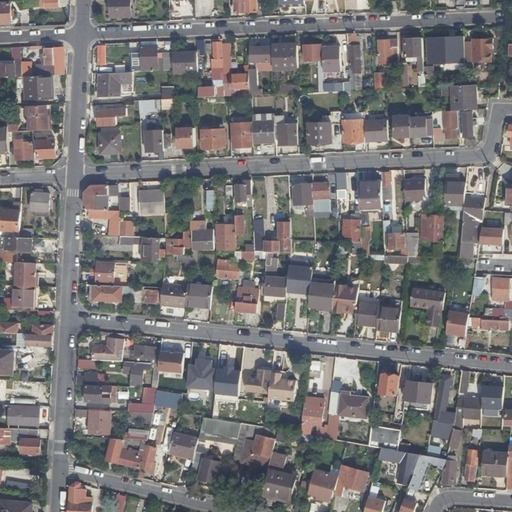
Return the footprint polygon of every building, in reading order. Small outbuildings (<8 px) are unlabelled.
[(111,0),(112,17),(131,16),(130,0),(111,0)] [(235,0),(236,12),(258,11),(257,0),(235,0)] [(0,19),(3,19),(3,24),(13,23),(12,4),(0,4),(0,19)] [(31,13),(20,14),(20,25),(32,24),(31,13)] [(356,34),(347,34),(348,54),(349,66),(350,91),(355,91),(354,72),(357,72),(357,68),(361,68),(360,46),(356,46),(356,34)] [(465,42),(464,37),(427,39),(428,64),(465,62),(465,42)] [(222,38),(213,39),(214,59),(212,59),(212,68),(224,68),(222,38)] [(424,63),(423,39),(417,39),(406,40),(406,58),(419,57),(419,63),(424,63)] [(473,42),(465,42),(465,62),(465,71),(474,71),(474,63),(492,63),(492,49),(494,49),(494,39),(473,39),(473,42)] [(399,65),(398,40),(379,41),(380,64),(382,64),(382,66),(399,65)] [(223,44),(223,56),(232,56),(231,43),(223,44)] [(98,65),(107,65),(107,45),(98,44),(98,65)] [(319,60),(322,60),(322,47),(322,45),(304,46),(305,63),(308,63),(308,60),(319,60)] [(142,59),(142,71),(158,70),(158,57),(158,54),(160,54),(160,51),(158,51),(157,46),(142,46),(142,54),(142,59)] [(298,46),(273,47),(274,68),(299,68),(298,46)] [(40,57),(40,47),(31,47),(31,57),(40,57)] [(274,68),(273,47),(269,47),(252,48),(252,62),(257,62),(257,65),(259,68),(259,71),(274,70),(274,68)] [(341,47),(322,47),(322,60),(323,60),(324,71),(342,70),(341,47)] [(52,76),(65,75),(64,48),(46,49),(46,54),(43,54),(44,66),(39,66),(39,76),(52,76)] [(193,52),(173,53),(173,56),(173,70),(173,73),(199,72),(198,53),(193,52)] [(173,70),(173,56),(164,57),(165,70),(173,70)] [(223,56),(224,68),(224,76),(231,76),(233,76),(232,56),(223,56)] [(15,64),(0,64),(0,78),(23,77),(22,64),(22,59),(15,60),(15,64)] [(406,65),(399,65),(400,87),(408,87),(406,65)] [(240,89),(241,96),(250,96),(249,70),(249,66),(245,66),(245,75),(233,76),(231,76),(232,89),(240,89)] [(425,67),(425,77),(435,76),(434,66),(425,67)] [(255,70),(249,70),(250,96),(252,96),(257,96),(255,70)] [(121,71),(99,72),(98,96),(120,96),(121,83),(133,83),(134,71),(121,71)] [(384,74),(374,74),(375,90),(384,89),(384,74)] [(53,98),(52,76),(39,76),(30,77),(28,77),(27,77),(28,100),(53,98)] [(462,111),(475,110),(475,99),(477,99),(477,85),(466,86),(451,87),(453,111),(458,111),(462,111)] [(217,97),(225,97),(225,89),(225,86),(216,87),(217,97)] [(200,88),(200,98),(217,97),(216,87),(200,88)] [(196,98),(200,98),(200,88),(196,88),(196,89),(191,89),(191,97),(196,98)] [(225,97),(229,97),(241,96),(240,89),(232,89),(225,89),(225,97)] [(140,108),(140,114),(162,113),(162,100),(139,101),(140,108)] [(30,131),(49,130),(48,105),(27,106),(27,115),(29,115),(30,131)] [(99,125),(117,124),(116,117),(127,116),(127,106),(116,106),(116,109),(98,109),(99,125)] [(457,129),(459,129),(458,111),(453,111),(445,112),(447,138),(457,138),(457,129)] [(463,114),(464,138),(474,137),(473,113),(463,114)] [(280,145),(299,145),(298,123),(285,124),(285,116),(276,116),(276,121),(276,137),(280,137),(280,145)] [(395,138),(411,137),(411,118),(410,116),(394,117),(395,138)] [(411,118),(411,137),(428,136),(426,117),(411,118)] [(364,142),(363,120),(344,120),(345,142),(364,142)] [(234,147),(254,146),(254,143),(253,122),(253,121),(233,122),(234,147)] [(254,143),(277,143),(276,137),(276,121),(253,122),(254,143)] [(367,142),(389,141),(388,121),(366,122),(367,142)] [(310,144),(333,143),(332,133),(332,123),(319,123),(310,123),(310,144)] [(195,146),(194,128),(178,129),(179,147),(195,146)] [(0,152),(9,152),(9,140),(8,132),(8,129),(0,129),(0,152)] [(203,149),(225,148),(225,130),(202,130),(203,149)] [(146,151),(164,150),(164,148),(163,133),(163,131),(145,131),(146,151)] [(102,153),(122,152),(121,132),(101,133),(102,153)] [(21,139),(16,139),(17,160),(33,160),(32,143),(22,143),(21,139)] [(55,139),(38,140),(39,158),(56,157),(55,139)] [(346,186),(345,173),(337,173),(337,186),(346,186)] [(382,173),(382,181),(383,201),(392,200),(391,186),(390,186),(390,173),(382,173)] [(446,188),(446,197),(445,209),(448,210),(449,204),(465,205),(466,198),(467,183),(457,183),(457,176),(447,176),(446,188)] [(426,179),(405,180),(406,201),(425,200),(425,196),(427,196),(426,179)] [(248,206),(253,206),(253,180),(246,180),(246,184),(236,185),(237,201),(248,201),(248,206)] [(382,181),(360,182),(361,209),(383,208),(383,201),(382,181)] [(329,183),(314,184),(314,198),(321,198),(321,211),(330,211),(330,198),(329,183)] [(308,217),(315,217),(314,198),(314,184),(294,185),(295,205),(306,204),(306,209),(307,209),(308,217)] [(86,192),(85,209),(109,210),(109,192),(117,192),(117,186),(93,186),(86,192)] [(346,196),(346,186),(337,186),(338,197),(346,196)] [(32,211),(37,211),(47,212),(49,212),(50,194),(40,193),(40,190),(33,190),(32,211)] [(208,204),(216,204),(215,190),(207,190),(208,204)] [(166,212),(165,191),(141,192),(142,213),(166,212)] [(132,211),(132,198),(122,198),(121,211),(132,211)] [(484,211),(486,199),(466,198),(465,205),(462,240),(466,240),(480,242),(482,228),(484,211)] [(21,231),(22,203),(14,203),(14,211),(2,210),(0,230),(21,231)] [(236,229),(236,234),(244,234),(243,216),(235,216),(235,225),(236,229)] [(435,257),(443,257),(444,241),(443,241),(443,217),(423,217),(423,241),(440,241),(440,245),(436,245),(435,257)] [(133,236),(134,236),(135,221),(127,221),(126,236),(133,236)] [(362,242),(362,227),(361,221),(351,221),(345,221),(345,227),(344,227),(344,236),(353,237),(354,242),(362,242)] [(293,252),(292,244),(288,244),(288,240),(291,240),(291,223),(279,223),(280,241),(266,241),(266,238),(260,231),(255,231),(255,245),(255,251),(256,251),(267,251),(278,252),(293,252)] [(161,237),(166,237),(166,225),(155,225),(155,234),(161,234),(161,237)] [(221,242),(236,242),(236,234),(236,229),(222,229),(222,225),(217,226),(217,242),(221,242)] [(214,242),(214,227),(193,228),(194,245),(202,245),(202,238),(207,238),(207,242),(214,242)] [(363,255),(369,255),(368,242),(371,239),(371,227),(362,227),(362,242),(363,253),(363,255)] [(185,246),(192,245),(192,228),(185,229),(186,237),(167,239),(167,249),(167,254),(178,254),(178,253),(177,246),(185,246)] [(504,230),(482,228),(480,242),(480,243),(503,245),(504,230)] [(419,257),(419,251),(419,234),(408,233),(408,249),(408,256),(419,257)] [(126,236),(120,235),(120,244),(133,244),(133,243),(133,236),(126,236)] [(402,249),(406,249),(406,235),(390,235),(390,247),(387,247),(388,252),(392,252),(393,249),(402,249)] [(0,248),(31,250),(33,238),(20,237),(0,236),(0,248)] [(148,238),(148,236),(134,236),(133,236),(133,243),(147,244),(146,252),(146,261),(159,262),(161,239),(148,238)] [(465,258),(477,258),(480,243),(480,242),(466,240),(465,253),(465,258)] [(354,253),(363,253),(362,242),(354,242),(354,253)] [(445,257),(453,257),(453,249),(445,249),(445,257)] [(289,288),(290,278),(278,276),(272,276),(274,257),(275,253),(267,252),(265,268),(263,293),(288,296),(289,290),(289,288)] [(427,257),(419,257),(408,256),(408,263),(427,264),(427,257)] [(240,279),(241,261),(235,260),(219,258),(217,276),(240,279)] [(36,286),(36,263),(17,262),(16,285),(36,286)] [(96,282),(114,282),(115,263),(98,262),(96,282)] [(314,282),(315,269),(291,266),(290,278),(289,288),(301,289),(301,292),(313,293),(314,282)] [(485,287),(487,275),(476,274),(472,297),(479,297),(485,287)] [(351,286),(359,287),(360,279),(352,278),(351,286)] [(511,300),(511,278),(495,278),(494,300),(511,300)] [(313,293),(311,306),(334,309),(337,285),(314,282),(313,293)] [(187,304),(189,286),(163,283),(163,287),(162,292),(161,305),(186,307),(187,304)] [(187,304),(211,307),(214,286),(189,283),(189,286),(187,304)] [(123,286),(95,284),(94,300),(122,301),(123,296),(132,296),(132,301),(140,301),(140,286),(132,286),(123,286)] [(35,310),(36,286),(16,285),(14,285),(14,293),(13,309),(35,310)] [(357,312),(358,302),(359,287),(351,286),(337,285),(334,309),(334,310),(357,312)] [(239,287),(237,310),(257,312),(260,289),(239,287)] [(443,310),(445,292),(413,289),(411,306),(429,308),(426,326),(440,327),(442,310),(443,310)] [(145,303),(157,304),(159,292),(146,291),(145,303)] [(6,309),(13,309),(14,293),(6,293),(6,309)] [(378,328),(400,331),(403,302),(400,301),(400,304),(398,304),(397,310),(380,308),(378,326),(378,328)] [(378,326),(380,308),(380,305),(358,302),(357,312),(355,323),(378,326)] [(278,320),(285,320),(287,304),(280,303),(278,320)] [(450,311),(447,333),(466,336),(470,314),(450,311)] [(510,330),(510,317),(504,317),(504,320),(483,319),(483,318),(474,318),(473,328),(510,330)] [(0,332),(17,333),(17,323),(0,322),(0,332)] [(32,334),(54,335),(54,325),(32,324),(32,334)] [(27,346),(53,347),(54,335),(32,334),(27,334),(27,346)] [(122,362),(125,341),(109,339),(108,346),(95,346),(94,360),(122,362)] [(161,351),(162,349),(157,348),(157,347),(137,346),(136,352),(132,352),(130,362),(151,363),(154,363),(160,363),(161,351)] [(220,363),(240,365),(241,351),(221,348),(221,349),(220,363)] [(14,351),(0,349),(0,372),(13,373),(14,351)] [(160,363),(159,370),(183,373),(185,354),(161,351),(160,363)] [(79,359),(79,368),(91,368),(91,360),(79,359)] [(188,387),(209,390),(210,384),(212,368),(213,360),(202,359),(201,367),(190,366),(188,387)] [(151,363),(130,362),(125,362),(124,372),(132,372),(131,387),(143,387),(144,368),(150,368),(151,363)] [(159,370),(160,363),(154,363),(151,388),(157,388),(159,370)] [(241,373),(242,365),(240,365),(220,363),(219,365),(219,371),(241,373)] [(247,392),(270,394),(272,375),(272,371),(260,370),(259,380),(249,379),(247,392)] [(468,393),(471,372),(463,371),(460,392),(468,393)] [(397,395),(400,377),(392,375),(392,372),(388,372),(388,375),(383,374),(381,393),(397,395)] [(86,377),(76,377),(76,384),(97,386),(98,374),(87,374),(86,377)] [(282,376),(272,375),(270,394),(269,398),(269,402),(268,410),(281,412),(282,401),(294,403),(297,382),(282,380),(282,376)] [(456,423),(457,415),(446,413),(452,378),(441,376),(435,412),(436,412),(431,438),(451,442),(455,426),(456,423)] [(433,384),(409,381),(405,409),(408,409),(408,404),(409,404),(410,400),(415,401),(428,403),(431,403),(433,384)] [(111,386),(105,386),(104,386),(104,387),(86,386),(85,401),(110,403),(111,386)] [(155,405),(157,388),(151,388),(149,388),(147,404),(155,405)] [(341,394),(332,393),(330,413),(338,414),(339,415),(366,418),(369,398),(350,395),(351,393),(341,391),(341,394)] [(465,398),(465,401),(464,418),(481,419),(483,399),(465,398)] [(174,399),(171,416),(177,417),(179,401),(174,399)] [(324,400),(306,399),(304,417),(302,434),(311,436),(312,425),(322,425),(324,400)] [(465,401),(459,400),(457,415),(456,423),(463,424),(464,418),(465,401)] [(233,420),(235,403),(225,402),(214,401),(213,417),(233,420)] [(129,403),(129,412),(154,413),(155,408),(155,405),(147,404),(129,403)] [(40,425),(40,406),(10,404),(10,410),(20,410),(20,425),(40,425)] [(10,424),(20,425),(20,410),(10,410),(10,424)] [(111,411),(90,410),(89,430),(110,431),(111,411)] [(212,419),(204,417),(201,429),(230,434),(230,437),(238,439),(241,424),(235,423),(212,419)] [(283,421),(267,418),(266,426),(282,428),(283,421)] [(273,452),(278,430),(266,428),(241,424),(238,439),(233,458),(241,459),(269,467),(273,452)] [(400,429),(373,425),(371,445),(383,448),(398,451),(400,429)] [(38,439),(39,429),(0,427),(0,442),(9,443),(9,441),(21,441),(21,452),(40,453),(40,439),(38,439)] [(458,447),(462,431),(455,429),(450,446),(458,447)] [(482,437),(482,430),(474,429),(473,436),(482,437)] [(199,439),(175,433),(173,441),(170,451),(170,453),(194,459),(199,439)] [(147,440),(112,439),(106,460),(140,468),(146,445),(147,440)] [(170,451),(173,441),(164,439),(161,449),(170,451)] [(400,451),(408,453),(410,445),(401,443),(400,451)] [(146,445),(140,468),(154,471),(156,463),(153,462),(157,448),(146,445)] [(441,448),(429,446),(427,456),(431,457),(439,458),(441,448)] [(400,451),(398,451),(383,448),(380,458),(402,462),(398,481),(411,484),(418,463),(420,457),(421,455),(408,453),(400,451)] [(475,481),(480,452),(469,450),(464,479),(475,481)] [(268,471),(263,493),(291,499),(297,475),(284,472),(288,456),(273,452),(269,467),(268,471)] [(507,476),(509,453),(505,453),(485,452),(483,474),(507,476)] [(410,487),(419,491),(430,461),(421,457),(412,482),(410,487)] [(430,461),(443,465),(446,460),(439,458),(431,457),(430,461)] [(269,467),(241,459),(240,464),(268,471),(269,467)] [(216,486),(220,465),(203,461),(198,482),(216,486)] [(455,484),(457,461),(449,461),(449,463),(446,463),(446,468),(445,468),(443,484),(455,484)] [(364,491),(369,473),(348,468),(342,466),(339,476),(336,490),(335,495),(352,499),(355,489),(364,491)] [(10,478),(35,477),(35,469),(10,469),(10,478)] [(339,476),(316,470),(310,494),(331,499),(334,489),(336,490),(339,476)] [(29,491),(30,484),(7,480),(6,487),(29,491)] [(80,490),(81,484),(77,483),(71,488),(69,511),(91,511),(92,506),(85,506),(86,491),(80,490)] [(364,511),(382,511),(386,502),(368,497),(364,511)] [(406,498),(404,503),(400,511),(415,511),(419,503),(406,498)] [(1,501),(0,511),(31,511),(32,503),(1,501)]
